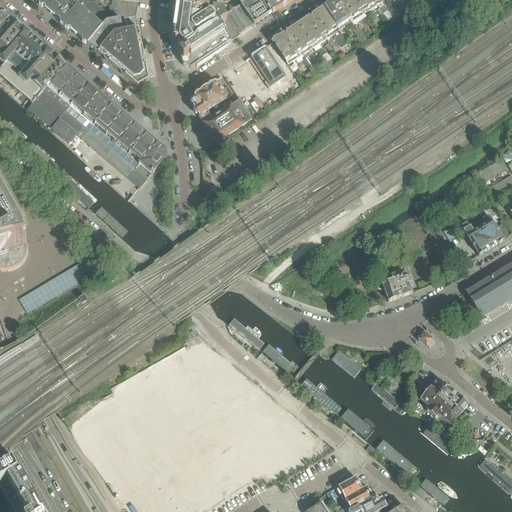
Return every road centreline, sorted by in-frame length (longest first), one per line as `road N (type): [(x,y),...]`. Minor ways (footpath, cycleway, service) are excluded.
road 1 (residential): [(359,457),(0,146)]
road 2 (unclassified): [(391,331),(348,335),(302,319),(195,245),(185,232),(185,170),(171,101)]
road 3 (track): [(266,284),(335,226),(511,107)]
road 4 (unknown): [(294,403),(252,423),(231,395),(141,444),(114,399)]
road 5 (secondary): [(105,511),(0,336)]
road 6 (residential): [(171,101),(137,107),(10,0)]
road 7 (residential): [(320,0),(171,101)]
road 8 (unknown): [(184,511),(329,433)]
